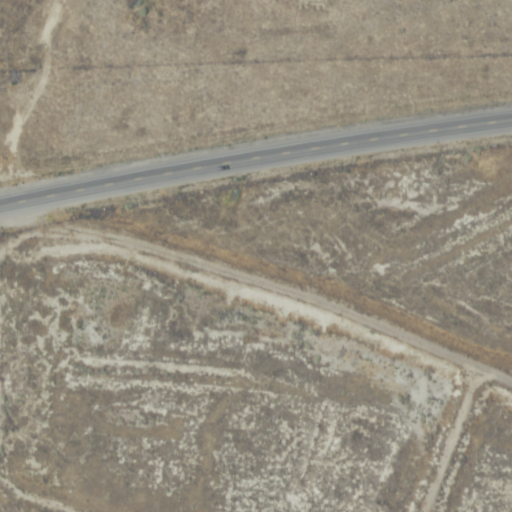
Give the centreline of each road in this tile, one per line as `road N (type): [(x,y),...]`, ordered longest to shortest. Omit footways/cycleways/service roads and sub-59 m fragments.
road 1 (primary): [(0,205),(511,120)]
road 2 (track): [(37,199),(121,240),(449,332),(511,371)]
road 3 (track): [(0,433),(37,199)]
road 4 (track): [(432,511),(491,360)]
